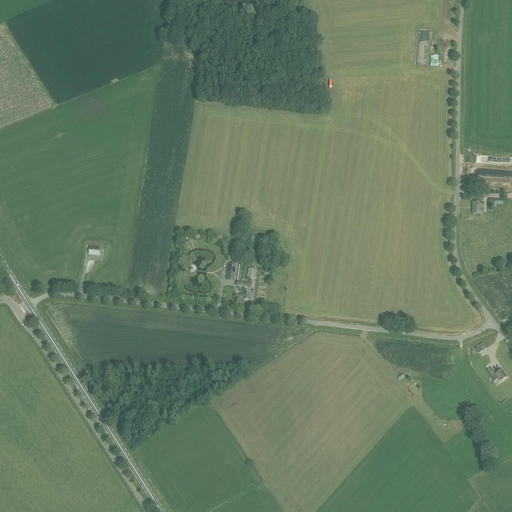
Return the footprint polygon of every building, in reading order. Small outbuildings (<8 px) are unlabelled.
[(484,214),(484,207),(484,202),(472,202),(472,214),(484,214)] [(266,237),(252,236),(251,245),(265,246),(266,237)] [(100,248),(90,247),(89,254),(99,255),(100,248)] [(255,279),(257,270),(249,269),(247,278),(255,279)] [(251,287),(252,283),(251,282),(248,282),(248,279),(242,278),(241,286),(251,287)] [(235,299),(238,299),(243,299),(243,300),(249,300),(250,293),(246,292),(247,288),(243,288),(243,295),(235,295),(235,299)] [(475,349),(478,354),(486,348),(483,343),(475,349)] [(492,368),(488,370),(495,381),(499,378),(501,382),(507,377),(502,370),(496,374),(492,368)] [(467,385),(456,369),(447,375),(453,383),(452,383),(457,391),(467,385)]
